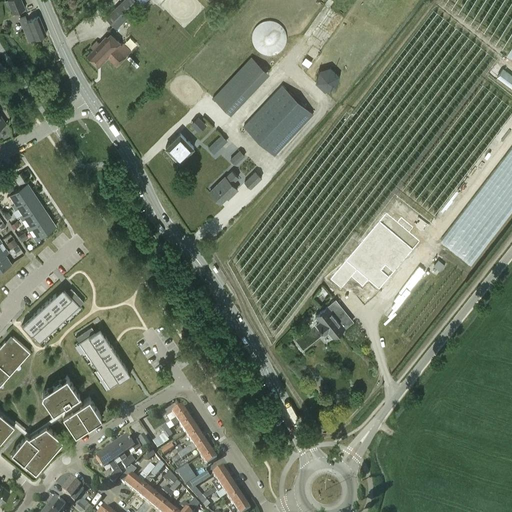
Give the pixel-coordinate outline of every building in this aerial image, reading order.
[(7,0),(13,14),(26,8),(22,0),(7,0)] [(122,0),(104,17),(116,29),(141,4),(145,0),(122,0)] [(28,41),(34,39),(46,34),(39,16),(27,21),(25,16),(19,18),(21,23),(28,41)] [(283,46),(284,45),(285,43),(285,42),(286,40),(286,39),(286,37),(286,36),(286,34),(286,33),(285,31),(285,30),(284,29),(283,27),(282,26),(281,25),(280,24),(279,23),(277,23),(276,22),(275,21),(273,21),(272,21),(270,21),(269,21),(267,21),(266,21),(264,21),(263,22),(261,22),(260,23),(259,24),(258,25),(257,26),(256,27),(255,28),(254,30),(253,31),(253,33),(252,34),(252,36),(252,37),(252,39),(252,40),(252,42),(253,43),(253,44),(254,46),(255,47),(256,48),(257,49),(258,50),(259,51),(261,52),(262,52),(264,53),(265,53),(267,54),(268,54),(270,54),(271,54),(273,53),(274,53),(275,52),(277,52),(278,51),(279,50),(281,49),(282,48),(283,47),(283,46)] [(110,32),(106,37),(87,56),(98,66),(108,57),(116,65),(130,51),(123,44),(122,45),(118,41),(110,32)] [(251,56),(213,98),(231,115),(270,73),(251,56)] [(314,78),(326,91),(341,77),(328,64),(314,78)] [(497,77),(511,87),(511,86),(511,75),(503,69),(497,77)] [(282,85),(243,126),(275,156),(314,114),(282,85)] [(179,161),(193,147),(194,147),(180,133),(165,147),(179,161)] [(221,134),(208,147),(214,154),(228,141),(221,134)] [(239,150),(230,159),(235,165),(245,156),(239,150)] [(220,203),(229,194),(230,196),(237,189),(232,183),(238,177),(232,171),(226,177),(225,177),(210,192),(220,203)] [(250,188),(261,177),(255,171),(244,181),(250,188)] [(18,205),(35,194),(28,183),(11,194),(17,203),(12,206),(13,208),(15,210),(19,207),(18,205)] [(22,221),(27,218),(25,215),(42,204),(35,194),(18,205),(19,207),(24,213),(19,216),(21,218),(22,221)] [(25,215),(27,218),(31,224),(26,227),(28,229),(29,231),(34,228),(32,226),(49,215),(42,204),(25,215)] [(56,226),(49,215),(32,226),(34,228),(38,235),(33,238),(36,242),(42,238),(41,236),(56,226)] [(391,223),(347,267),(375,296),(419,252),(391,223)] [(7,242),(14,257),(22,254),(15,238),(7,242)] [(3,254),(0,255),(0,270),(10,264),(7,260),(4,255),(9,252),(8,250),(6,249),(2,252),(3,254)] [(347,267),(331,280),(340,291),(350,283),(345,277),(351,273),(347,267)] [(62,287),(54,295),(71,313),(79,305),(62,287)] [(54,295),(46,302),(63,320),(71,313),(54,295)] [(46,302),(38,310),(55,328),(63,320),(46,302)] [(320,322),(317,324),(325,335),(328,332),(333,338),(345,328),(327,306),(315,316),(320,322)] [(38,310),(30,317),(47,335),(55,328),(38,310)] [(30,317),(22,325),(39,343),(47,335),(30,317)] [(82,339),(79,342),(85,351),(106,337),(100,328),(95,331),(92,333),(89,335),(85,337),(82,339)] [(11,334),(0,346),(20,363),(30,352),(11,334)] [(106,337),(85,351),(91,360),(112,346),(106,337)] [(0,346),(0,366),(9,375),(20,363),(0,346)] [(112,346),(91,360),(97,369),(118,355),(112,346)] [(118,355),(97,369),(103,378),(124,364),(118,355)] [(124,364),(103,378),(109,387),(130,373),(124,364)] [(0,384),(9,375),(0,366),(0,384)] [(79,395),(67,375),(43,391),(42,392),(42,393),(42,394),(42,396),(53,412),(79,395)] [(62,414),(75,434),(102,416),(89,397),(62,414)] [(174,428),(179,424),(189,418),(182,407),(172,414),(176,419),(171,423),(174,428)] [(0,442),(14,425),(2,415),(0,417),(0,442)] [(179,424),(186,435),(196,428),(189,418),(179,424)] [(39,446),(50,455),(63,439),(46,426),(29,437),(39,446)] [(196,428),(186,435),(193,445),(202,439),(196,428)] [(167,432),(165,433),(165,434),(153,442),(153,443),(157,449),(161,447),(169,442),(167,440),(173,436),(169,431),(167,433),(167,432)] [(11,453),(24,464),(39,446),(29,437),(26,435),(11,453)] [(150,446),(144,436),(137,440),(144,451),(150,446)] [(124,456),(133,450),(134,452),(141,448),(134,437),(128,441),(126,438),(116,445),(124,456)] [(196,451),(200,456),(209,450),(202,439),(193,445),(178,455),(182,460),(196,451)] [(116,445),(106,452),(113,463),(118,459),(126,469),(131,466),(126,460),(124,456),(116,445)] [(39,446),(24,464),(35,473),(50,455),(39,446)] [(163,456),(174,449),(171,446),(161,453),(163,456)] [(207,467),(217,460),(209,450),(200,456),(207,467)] [(118,470),(113,463),(106,452),(95,459),(103,470),(108,466),(113,473),(108,479),(114,484),(122,475),(118,470)] [(135,463),(131,457),(126,460),(131,466),(135,463)] [(124,485),(134,493),(155,469),(150,465),(147,468),(137,480),(132,476),(136,471),(132,467),(131,467),(121,480),(126,484),(124,485)] [(190,470),(188,467),(178,473),(186,485),(196,479),(194,475),(188,479),(184,474),(190,470)] [(155,469),(134,493),(144,501),(151,492),(147,488),(152,482),(155,478),(158,475),(161,471),(157,468),(155,470),(155,469)] [(216,481),(211,484),(215,489),(229,479),(222,469),(213,475),(216,481)] [(207,473),(196,480),(200,486),(211,479),(207,473)] [(200,498),(201,499),(199,501),(206,509),(210,505),(206,500),(208,499),(216,493),(217,493),(218,494),(223,491),(227,496),(236,490),(229,479),(215,489),(206,495),(203,497),(202,497),(200,498)] [(189,490),(193,486),(195,489),(200,486),(196,480),(186,487),(189,490)] [(84,491),(80,488),(71,481),(62,493),(70,500),(71,500),(74,503),(84,491)] [(0,503),(1,503),(10,492),(0,483),(0,503)] [(170,490),(169,490),(166,494),(172,498),(175,494),(174,494),(180,486),(176,483),(170,490)] [(169,490),(165,486),(161,491),(166,494),(169,490)] [(193,486),(189,490),(199,501),(201,499),(200,498),(202,497),(195,489),(193,486)] [(227,496),(233,507),(243,500),(236,490),(227,496)] [(144,501),(154,509),(161,500),(151,492),(144,501)] [(54,499),(46,510),(49,511),(61,511),(65,508),(54,499)] [(154,509),(156,511),(167,511),(171,508),(161,500),(154,509)] [(233,507),(229,510),(229,511),(236,511),(237,511),(236,511),(249,511),(250,511),(243,500),(233,507)] [(180,507),(185,511),(189,506),(184,502),(180,507)]
